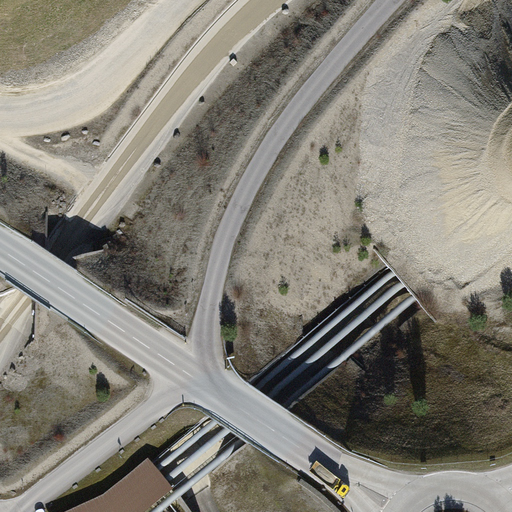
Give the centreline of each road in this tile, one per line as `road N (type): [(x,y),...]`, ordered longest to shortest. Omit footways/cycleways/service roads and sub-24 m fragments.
road 1 (tertiary): [(0,247),(393,511)]
road 2 (track): [(0,337),(257,0)]
road 3 (tertiary): [(509,511),(474,482),(451,478),(408,493),(393,511)]
